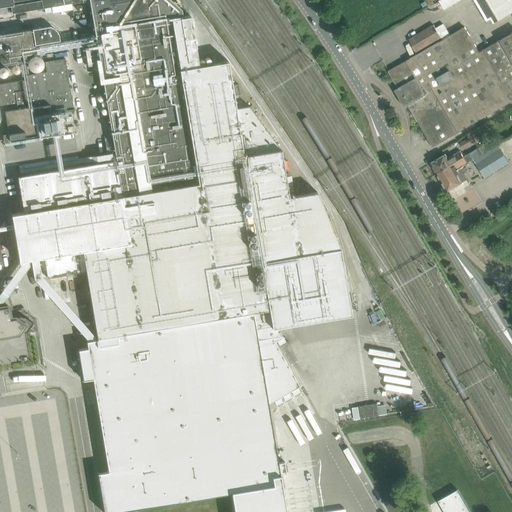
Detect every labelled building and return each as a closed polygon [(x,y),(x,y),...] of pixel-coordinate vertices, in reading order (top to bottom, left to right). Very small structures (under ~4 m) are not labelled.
[(10,0),(12,14),(90,1),(93,17),(95,32),(116,160),(17,177),(23,212),(11,214),(19,261),(83,250),(92,309),(97,338),(85,340),(86,349),(77,350),(82,380),(91,379),(107,471),(96,473),(102,511),(116,511),(231,493),(234,511),(286,511),(280,474),(286,473),(284,462),(278,463),(268,404),(300,386),(275,341),(284,336),(283,334),(281,324),(272,325),(267,299),(276,298),(270,260),(340,248),(319,195),(317,192),(289,196),(281,150),(250,106),(236,109),(228,61),(199,66),(190,16),(183,17),(181,9),(177,5),(177,0),(10,0)] [(443,9),(459,0),(441,0),(439,1),(443,9)] [(511,12),(511,0),(474,0),(486,21),(491,19),(493,24),(511,12)] [(465,27),(442,40),(433,25),(417,34),(409,40),(417,54),(388,71),(432,147),(511,101),(511,33),(479,52),(465,27)] [(31,29),(0,33),(0,64),(21,61),(23,72),(29,71),(27,59),(25,60),(24,54),(34,53),(31,29)] [(27,79),(0,83),(0,124),(2,135),(4,134),(5,140),(3,140),(3,144),(39,138),(39,137),(64,133),(60,113),(74,111),(65,57),(45,61),(47,71),(27,74),(27,79)] [(473,144),(482,139),(478,133),(474,136),(460,144),(463,150),(473,144)] [(463,165),(473,159),(474,160),(483,154),(479,147),(470,153),(464,157),(437,174),(447,191),(462,182),(467,179),(463,173),(466,171),(463,165)] [(477,165),(475,166),(484,179),(508,164),(500,150),(495,153),(477,165)] [(464,157),(460,151),(448,158),(445,154),(430,163),(437,174),(464,157)] [(0,337),(27,333),(30,328),(34,323),(24,317),(11,319),(8,306),(0,307),(0,337)] [(469,511),(457,491),(438,501),(444,511),(469,511)]
